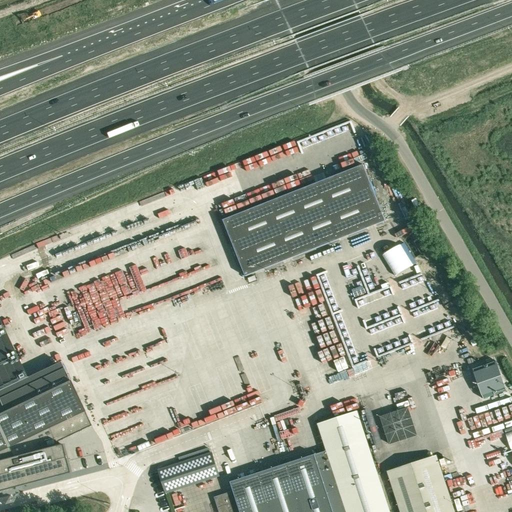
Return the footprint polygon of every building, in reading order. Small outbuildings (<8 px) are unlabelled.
[(223,220),(245,277),(385,221),(363,165),(223,220)] [(194,327),(210,321),(208,316),(192,322),(194,327)] [(203,331),(206,340),(222,336),(219,327),(203,331)] [(246,339),(257,334),(255,330),(244,335),(246,339)] [(205,375),(204,365),(195,365),(195,359),(189,360),(189,368),(181,368),(181,377),(187,376),(188,384),(198,384),(198,388),(203,387),(203,375),(205,375)] [(243,370),(258,368),(257,362),(242,364),(243,370)] [(240,366),(230,369),(232,375),(242,372),(240,366)] [(27,398),(44,390),(40,381),(22,388),(27,398)] [(0,496),(67,479),(60,450),(58,451),(56,448),(89,432),(68,387),(0,419),(0,496)] [(407,406),(379,415),(388,444),(417,435),(407,406)] [(454,511),(439,465),(390,481),(400,511),(389,511),(357,411),(318,424),(326,451),(346,511),(454,511)] [(223,466),(229,464),(223,448),(218,450),(223,466)] [(346,511),(326,451),(314,455),(313,452),(228,480),(232,491),(214,497),(219,511),(346,511)] [(457,451),(451,453),(454,462),(460,460),(457,451)] [(158,470),(165,494),(178,489),(178,490),(219,476),(212,453),(158,470)] [(184,492),(172,496),(173,501),(186,497),(184,492)]
